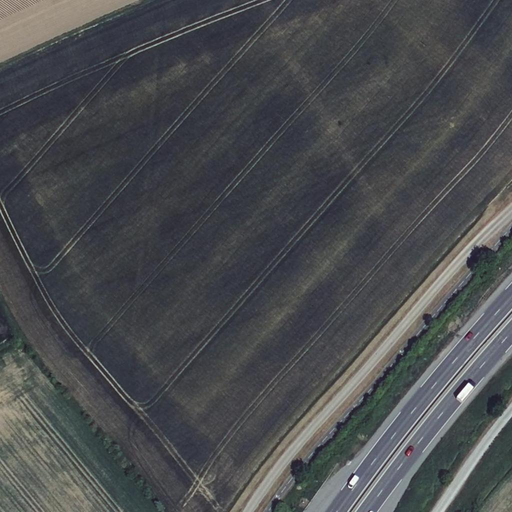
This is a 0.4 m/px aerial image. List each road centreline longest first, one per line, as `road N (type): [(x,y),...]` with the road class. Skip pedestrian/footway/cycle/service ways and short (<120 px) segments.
road 1 (trunk): [(511,296),(336,511)]
road 2 (trunk): [(365,511),(511,332)]
road 3 (unclassified): [(438,511),(511,410)]
